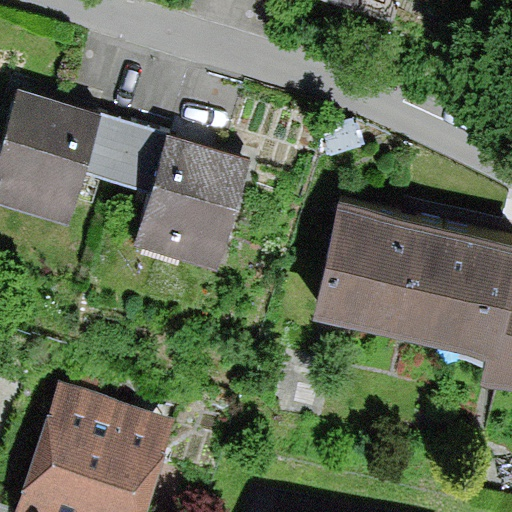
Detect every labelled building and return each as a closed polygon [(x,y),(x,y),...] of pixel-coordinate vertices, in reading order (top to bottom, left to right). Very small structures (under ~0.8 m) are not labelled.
[(134,118),(18,83),(0,141),(0,172),(73,195),(82,164),(116,174),(134,118)] [(250,153),(134,118),(116,174),(150,184),(140,216),(224,241),(250,153)] [(511,242),(511,237),(340,198),(317,300),(489,341),(508,261),(511,242)] [(511,261),(508,261),(489,341),(511,346),(511,261)] [(157,432),(61,400),(26,506),(42,511),(155,511),(159,502),(136,494),(157,432)]
